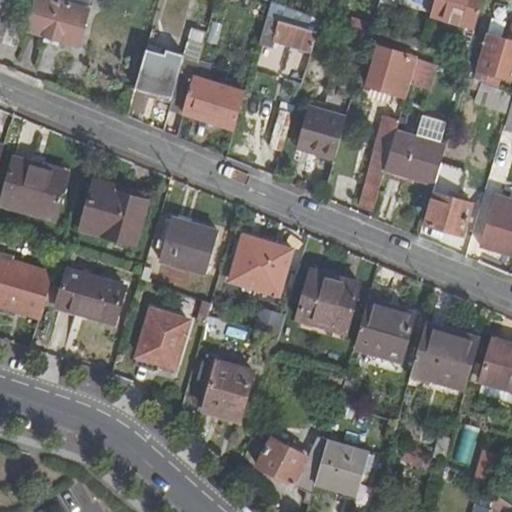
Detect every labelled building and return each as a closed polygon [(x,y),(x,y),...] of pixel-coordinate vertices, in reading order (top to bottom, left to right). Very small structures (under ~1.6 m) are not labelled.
[(0,0),(0,39),(1,40),(3,40),(15,0),(0,0)] [(79,48),(90,11),(51,0),(37,0),(28,33),(79,48)] [(51,0),(90,11),(92,0),(51,0)] [(482,0),(434,0),(429,18),(473,31),(482,0)] [(209,21),(204,41),(216,45),(221,25),(209,21)] [(266,21),(259,47),(270,49),(271,43),(311,55),(317,35),(266,21)] [(472,84),(480,86),(493,91),(496,80),(511,84),(511,38),(511,43),(487,36),(472,84)] [(169,113),(184,117),(199,66),(204,49),(190,45),(185,64),(147,53),(136,92),(172,102),(169,113)] [(417,62),(407,58),(403,58),(377,50),(366,88),(406,100),(410,88),(417,62)] [(437,70),(417,62),(410,88),(430,93),(437,70)] [(184,117),(234,133),(245,96),(207,84),(211,70),(199,66),(184,117)] [(508,115),(511,100),(511,98),(493,91),(480,86),(474,106),(508,115)] [(307,155),(334,162),(346,121),(308,110),(300,140),(310,143),(307,155)] [(358,209),(373,214),(384,173),(396,135),(399,124),(384,119),(372,155),(366,183),(358,209)] [(414,141),(438,148),(444,128),(420,120),(414,141)] [(264,164),(277,168),(288,131),(275,127),(264,164)] [(384,173),(433,188),(444,150),(438,148),(414,141),(396,135),(384,173)] [(296,151),(307,155),(310,143),(300,140),(296,151)] [(56,223),(69,180),(32,169),(33,166),(14,160),(1,205),(56,223)] [(488,173),(481,170),(475,187),(483,189),(488,173)] [(438,181),(434,195),(451,200),(456,186),(438,181)] [(136,247),(149,203),(114,193),(116,188),(96,183),(82,230),(136,247)] [(451,200),(434,195),(425,227),(462,238),(471,206),(451,200)] [(511,207),(493,203),(480,249),(511,258),(511,207)] [(171,220),(159,261),(206,276),(218,233),(171,220)] [(291,253),(243,239),(231,283),(278,298),(291,253)] [(0,308),(40,321),(53,277),(0,260),(0,308)] [(114,328),(126,291),(68,273),(59,307),(84,315),(84,318),(114,328)] [(359,288),(311,273),(297,322),(345,335),(359,288)] [(383,309),(367,304),(353,349),(401,363),(415,312),(386,303),(383,309)] [(189,324),(151,313),(137,358),(174,370),(189,324)] [(460,339),(424,328),(411,375),(465,392),(479,340),(461,335),(460,339)] [(511,392),(511,346),(493,342),(481,383),(511,392)] [(253,374),(217,363),(202,411),(239,422),(253,374)] [(467,462),(473,428),(461,426),(455,460),(467,462)] [(303,505),(310,506),(316,485),(327,447),(317,442),(310,456),(292,446),(290,450),(271,440),(257,468),(306,495),(303,505)] [(327,447),(316,485),(357,497),(369,457),(327,445),(327,447)] [(412,448),(404,462),(426,476),(434,461),(412,448)] [(494,491),(503,460),(485,454),(476,486),(494,491)] [(491,508),(497,511),(500,502),(494,497),(491,508)]
